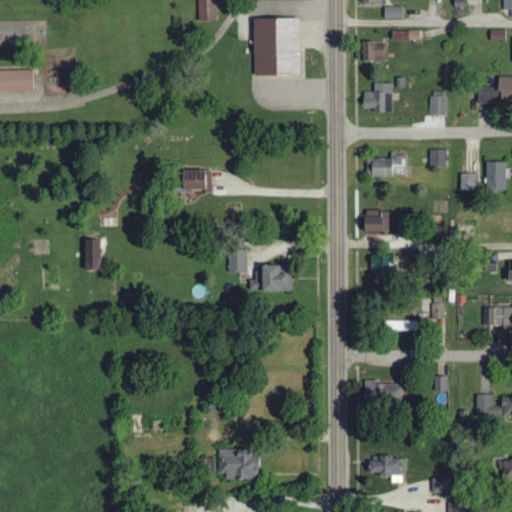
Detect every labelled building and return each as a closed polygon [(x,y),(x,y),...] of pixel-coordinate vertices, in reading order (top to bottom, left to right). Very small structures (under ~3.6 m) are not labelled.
[(221,21),(219,0),(201,0),(202,22),(221,21)] [(408,8),(388,8),(387,20),(408,20),(408,8)] [(260,77),(308,77),(307,20),(260,20),(260,77)] [(511,32),(493,31),(493,41),(510,42),(511,32)] [(398,42),(426,41),(425,32),(398,32),(398,42)] [(393,46),(369,46),(370,62),(394,62),(393,46)] [(0,92),(40,91),(39,71),(0,72),(0,92)] [(481,103),(511,104),(511,78),(502,78),(502,88),(482,87),(481,103)] [(397,85),(377,85),(377,93),(367,93),(367,109),(378,110),(378,114),(397,114),(397,85)] [(451,117),(451,92),(434,93),(435,117),(451,117)] [(451,151),(433,151),(433,169),(452,168),(451,151)] [(393,160),(371,159),(371,177),(415,178),(415,166),(410,166),(410,155),(394,154),(393,160)] [(511,163),(490,164),(491,193),(511,192),(511,163)] [(217,191),(217,173),(195,173),(195,191),(217,191)] [(482,175),(464,175),(463,192),(482,192),(482,175)] [(370,234),(409,233),(409,215),(385,216),(385,211),(369,212),(370,234)] [(107,271),(108,241),(92,241),(91,271),(107,271)] [(252,274),(253,252),(233,251),(232,273),(252,274)] [(422,257),(393,257),(376,257),(376,283),(393,283),(393,274),(422,274),(422,257)] [(298,274),(291,275),(291,268),(259,269),(259,281),(253,281),(253,293),(299,292),(298,274)] [(447,298),(435,298),(435,320),(447,321),(447,298)] [(511,308),(488,308),(488,330),(511,329),(511,308)] [(425,336),(425,323),(401,322),(400,335),(425,336)] [(370,402),(406,403),(406,384),(370,383),(370,402)] [(511,408),(497,408),(497,396),(479,396),(479,420),(511,420),(511,408)] [(223,452),(223,480),(267,479),(267,450),(223,452)] [(409,479),(412,462),(376,455),(373,473),(409,479)] [(452,480),(436,480),(436,494),(453,494),(452,480)]
